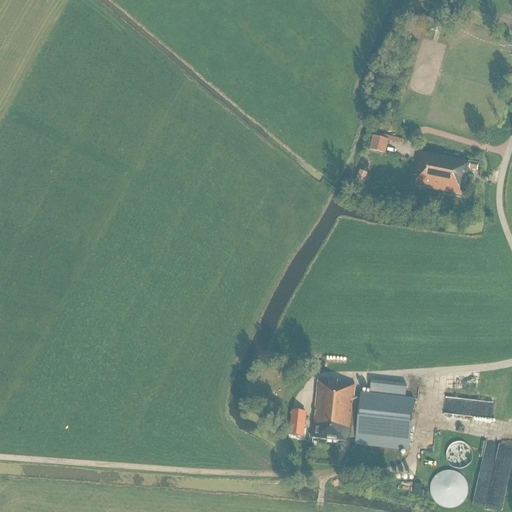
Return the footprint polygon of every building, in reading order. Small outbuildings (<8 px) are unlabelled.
[(424,18),(420,17),(418,24),(422,26),(421,27),(435,31),(438,22),(424,18)] [(386,155),(390,141),(374,136),(369,150),(386,155)] [(439,182),(444,157),(419,152),(414,176),(417,177),(415,186),(439,191),(440,182),(439,182)] [(440,182),(439,191),(461,195),(467,169),(468,163),(444,157),(439,182),(440,182)] [(468,163),(467,169),(477,171),(478,165),(468,163)] [(367,174),(360,171),(354,184),(362,187),(367,174)] [(360,398),(353,397),(355,385),(317,381),(311,439),(348,443),(349,438),(355,439),(355,443),(408,449),(414,399),(405,398),(406,385),(371,381),(369,394),(360,393),(360,398)] [(302,435),(304,413),(292,412),(290,434),(302,435)] [(477,504),(504,509),(511,467),(511,440),(508,440),(507,445),(489,441),(477,504)] [(470,467),(474,447),(453,443),(450,464),(470,467)] [(446,509),(451,509),(456,507),(461,504),(464,501),(466,496),(467,492),(467,487),(466,482),(463,478),(459,475),(455,472),(450,471),(445,471),(440,473),(436,476),(432,480),(430,485),(429,490),(430,496),(432,500),(436,504),(439,507),(443,508),(446,509)]
